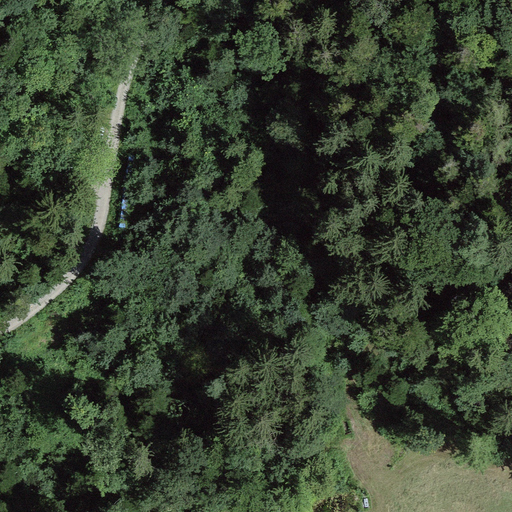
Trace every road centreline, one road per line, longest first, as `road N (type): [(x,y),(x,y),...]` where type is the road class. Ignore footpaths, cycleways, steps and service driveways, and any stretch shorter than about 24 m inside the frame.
road 1 (track): [(0,338),(61,295),(90,254),(134,57),(161,0)]
road 2 (track): [(334,0),(448,70),(511,89)]
